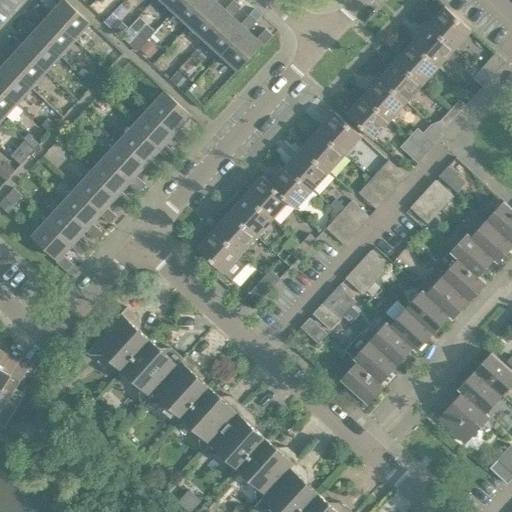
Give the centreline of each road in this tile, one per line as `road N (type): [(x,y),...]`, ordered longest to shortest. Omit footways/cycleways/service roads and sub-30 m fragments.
road 1 (residential): [(257,353),(468,125)]
road 2 (residential): [(135,240),(321,42)]
road 3 (residential): [(370,453),(511,290)]
road 4 (residential): [(257,353),(135,240)]
road 5 (residential): [(370,453),(257,353)]
road 6 (residential): [(43,338),(135,240)]
